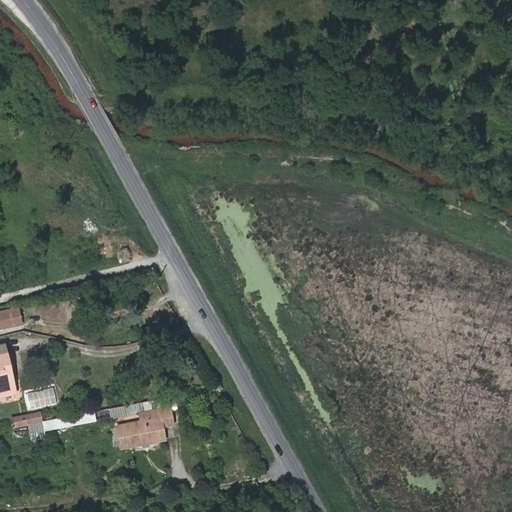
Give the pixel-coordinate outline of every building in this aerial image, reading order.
[(13,308),(0,310),(0,323),(15,320),(13,308)] [(128,322),(107,326),(109,342),(131,338),(128,322)] [(68,331),(65,339),(76,343),(79,334),(68,331)] [(4,344),(0,344),(0,394),(14,392),(4,344)] [(28,410),(58,403),(55,386),(24,394),(28,410)] [(190,391),(176,394),(177,404),(187,443),(201,439),(190,391)] [(43,419),(44,427),(115,414),(116,416),(141,411),(170,405),(177,404),(176,394),(43,419)] [(118,424),(122,445),(165,437),(163,424),(173,422),(170,405),(141,411),(142,419),(118,424)] [(41,411),(23,415),(24,423),(43,419),(41,411)] [(23,415),(11,417),(12,425),(24,423),(23,415)] [(24,423),(12,425),(14,435),(31,432),(32,437),(45,434),(44,427),(43,419),(24,423)]
